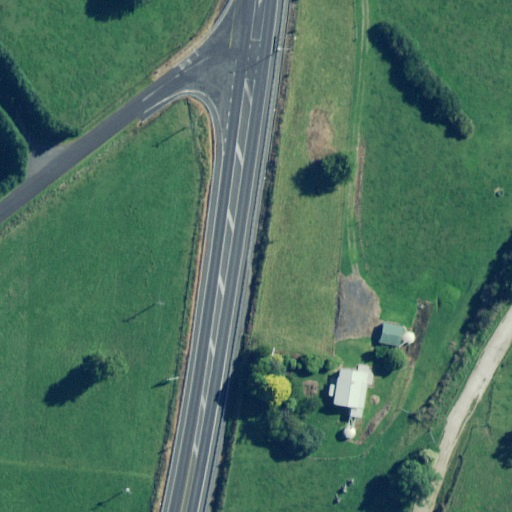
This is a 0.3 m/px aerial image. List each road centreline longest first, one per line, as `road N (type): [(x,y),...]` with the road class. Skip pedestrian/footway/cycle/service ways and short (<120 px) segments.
road 1 (trunk): [(253,46),(180,511)]
road 2 (unclassified): [(253,46),(208,53),(169,79),(0,219)]
